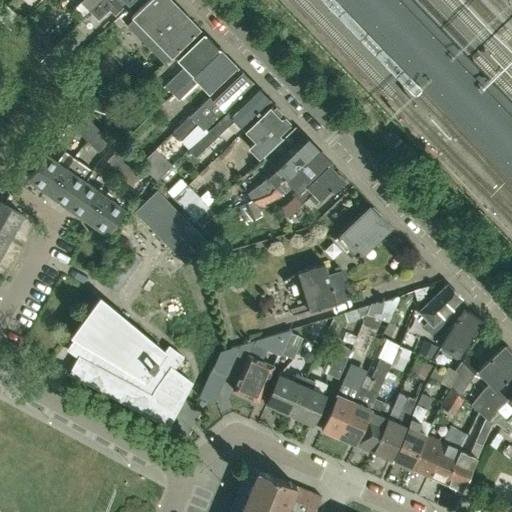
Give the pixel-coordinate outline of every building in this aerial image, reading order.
[(80,21),(89,12),(94,7),(101,0),(83,0),(80,3),(71,11),(80,21)] [(122,0),(127,4),(131,0),(101,0),(94,7),(89,12),(98,21),(103,17),(119,0),(122,0)] [(158,45),(170,56),(199,28),(179,7),(171,0),(147,0),(131,17),(140,26),(158,45)] [(23,21),(8,6),(0,13),(0,16),(14,30),(23,21)] [(37,60),(52,46),(31,24),(16,39),(37,60)] [(172,94),(219,48),(203,32),(176,59),(184,67),(165,86),(172,94)] [(207,93),(235,65),(219,48),(172,94),(178,101),(196,83),(207,93)] [(67,68),(50,52),(40,63),(57,79),(67,68)] [(252,83),(238,68),(189,116),(172,132),(180,142),(188,151),(255,85),(252,83)] [(205,148),(216,138),(235,119),(242,126),(269,100),(255,85),(188,151),(195,159),(205,148)] [(152,113),(164,102),(156,94),(156,93),(144,105),(152,113)] [(283,114),(272,103),(243,131),(254,141),(247,147),(258,158),(280,136),(277,134),(290,122),(283,115),(283,114)] [(97,153),(109,142),(84,117),(73,128),(97,153)] [(315,147),(303,135),(271,166),(275,171),(266,180),(264,178),(258,183),(260,185),(247,195),(251,201),(268,193),(315,147)] [(260,217),(260,216),(257,205),(281,196),(290,187),(298,194),(330,163),(315,147),(268,193),(251,201),(244,204),(248,212),(251,220),(260,217)] [(154,149),(140,163),(156,180),(171,166),(154,149)] [(131,187),(143,176),(118,151),(106,162),(131,187)] [(123,209),(85,181),(92,172),(64,152),(57,162),(46,154),(28,180),(105,234),(123,209)] [(293,213),(304,202),(308,198),(314,205),(329,190),(332,192),(344,180),(342,178),(342,175),(338,170),(335,170),(329,164),(330,163),(298,194),(294,198),(284,207),(279,208),(283,218),(293,213)] [(195,221),(209,208),(188,185),(174,198),(195,221)] [(207,242),(157,190),(135,211),(185,263),(207,242)] [(22,216),(0,203),(0,235),(8,240),(22,216)] [(370,209),(368,207),(335,239),(346,251),(348,249),(356,257),(362,251),(363,252),(388,227),(378,217),(380,215),(372,206),(370,209)] [(209,208),(195,221),(202,228),(215,215),(209,208)] [(0,255),(8,240),(0,235),(0,255)] [(133,252),(108,286),(117,292),(142,258),(133,252)] [(328,277),(324,265),(297,272),(308,311),(349,300),(342,273),(328,277)] [(461,298),(447,284),(417,312),(427,323),(422,327),(430,336),(450,317),(446,313),(461,298)] [(77,358),(69,375),(168,427),(191,383),(173,370),(182,357),(168,347),(163,353),(99,299),(73,335),(76,338),(67,350),(77,358)] [(380,300),(376,314),(396,320),(401,307),(380,300)] [(481,319),(464,308),(441,347),(458,357),(481,319)] [(292,360),(302,339),(291,334),(281,355),(292,360)] [(235,354),(246,359),(232,390),(257,401),(271,368),(260,363),(266,350),(277,355),(285,338),(273,335),(219,352),(211,370),(225,376),(235,354)] [(488,385),(472,407),(485,418),(488,422),(497,411),(505,401),(511,386),(507,382),(506,380),(511,374),(511,369),(510,368),(511,366),(511,351),(507,346),(505,347),(503,345),(492,355),(476,371),(475,371),(477,374),(488,385)] [(399,347),(391,363),(390,366),(401,370),(409,352),(399,347)] [(326,375),(338,379),(347,358),(336,353),(326,375)] [(361,384),(338,437),(354,444),(369,411),(374,400),(386,372),(390,366),(391,363),(390,363),(381,359),(374,376),(375,377),(370,388),(361,384)] [(348,367),(321,429),(338,437),(361,384),(366,373),(367,370),(359,366),(356,371),(348,367)] [(447,368),(440,383),(450,388),(450,387),(451,388),(457,375),(454,372),(447,368)] [(295,374),(293,381),(278,374),(265,404),(288,414),(305,378),(295,374)] [(511,377),(507,382),(511,386),(505,401),(497,411),(488,422),(493,426),(495,425),(508,433),(511,429),(511,377)] [(305,378),(288,414),(311,424),(324,394),(303,385),(305,378)] [(450,388),(440,407),(456,416),(462,404),(462,398),(451,388),(450,387),(450,388)] [(407,427),(393,461),(410,468),(425,435),(418,432),(423,422),(433,400),(422,394),(411,419),(407,427)] [(390,459),(404,426),(415,402),(405,398),(394,422),(387,418),(372,452),(390,459)] [(369,411),(354,444),(372,452),(387,418),(378,415),(383,404),(374,400),(369,411)] [(442,443),(427,476),(444,483),(458,450),(466,434),(449,427),(442,443)] [(410,468),(427,476),(442,443),(425,435),(410,468)] [(458,450),(444,483),(461,491),(476,458),(482,445),(474,442),(469,455),(458,450)] [(256,473),(240,511),(285,511),(286,511),(288,511),(314,511),(321,496),(264,473),(258,470),(256,473)]
